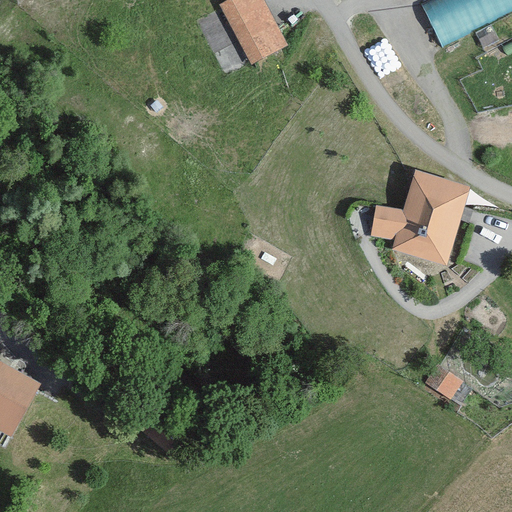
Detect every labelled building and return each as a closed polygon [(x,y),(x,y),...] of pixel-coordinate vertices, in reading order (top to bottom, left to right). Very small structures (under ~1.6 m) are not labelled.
[(278,48),(253,0),(236,0),(223,6),(251,62),(278,48)] [(511,0),(422,0),(441,41),(511,11),(511,0)] [(452,267),(473,190),(418,175),(408,214),(386,208),(379,234),(400,240),(396,251),(452,267)] [(0,361),(0,430),(12,438),(43,387),(0,361)] [(438,364),(425,384),(451,401),(464,382),(438,364)]
